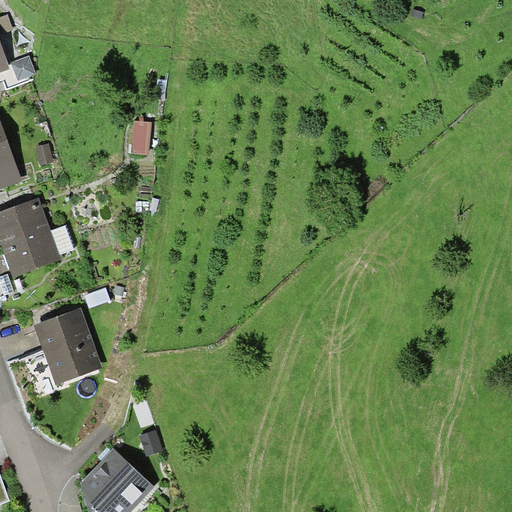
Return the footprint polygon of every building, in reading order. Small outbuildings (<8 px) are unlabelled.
[(8,14),(0,17),(0,34),(14,29),(8,14)] [(0,72),(10,69),(0,40),(0,72)] [(30,55),(11,62),(18,80),(36,74),(30,55)] [(0,117),(0,189),(23,181),(0,117)] [(133,120),(129,153),(149,155),(152,122),(133,120)] [(49,143),(36,146),(40,165),(54,162),(49,143)] [(39,198),(0,212),(0,241),(13,277),(62,259),(60,254),(51,230),(39,198)] [(67,224),(51,230),(60,254),(76,248),(67,224)] [(15,292),(8,273),(0,276),(0,283),(4,295),(15,292)] [(125,287),(116,285),(114,293),(123,296),(125,287)] [(106,287),(85,295),(90,308),(111,300),(106,287)] [(81,307),(34,324),(56,384),(103,367),(81,307)] [(156,430),(140,436),(147,456),(163,450),(156,430)] [(102,460),(111,450),(107,447),(98,456),(102,460)] [(102,460),(82,482),(90,511),(130,511),(155,486),(113,448),(111,450),(102,460)] [(0,503),(10,500),(0,471),(0,503)]
